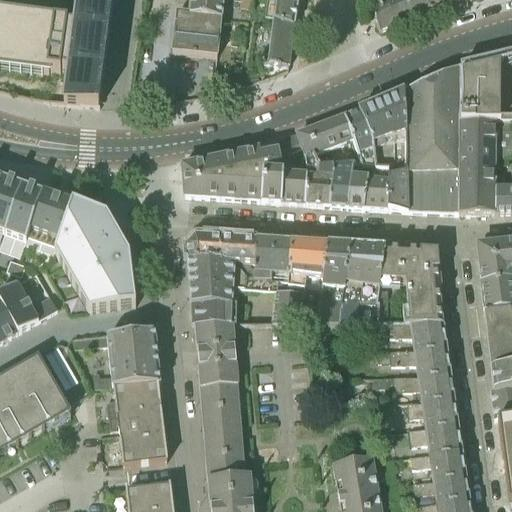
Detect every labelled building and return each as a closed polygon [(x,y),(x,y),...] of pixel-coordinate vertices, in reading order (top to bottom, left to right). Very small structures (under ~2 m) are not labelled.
[(0,11),(0,72),(7,73),(45,78),(45,77),(49,77),(49,75),(60,76),(61,74),(68,75),(64,106),(64,107),(64,109),(79,110),(79,111),(100,113),(100,111),(99,111),(99,107),(113,0),(78,0),(74,28),(71,28),(67,28),(67,26),(67,25),(62,24),(56,23),(56,22),(56,21),(53,21),(50,20),(50,19),(50,18),(19,14),(0,11)] [(191,0),(190,18),(221,22),(222,0),(191,0)] [(278,0),(275,26),(294,29),(298,0),(278,0)] [(386,0),(377,4),(374,25),(375,28),(379,36),(411,22),(401,0),(396,0),(390,3),(388,0),(386,0)] [(401,0),(411,22),(416,20),(444,8),(441,0),(401,0)] [(441,0),(444,8),(476,0),(441,0)] [(241,3),(240,12),(254,13),(254,4),(241,3)] [(221,22),(190,18),(177,17),(172,57),(217,62),(221,22)] [(275,26),(269,70),(288,72),(294,29),(275,26)] [(511,58),(510,59),(461,71),(460,127),(509,127),(511,127),(511,58)] [(459,176),(460,127),(461,71),(405,95),(405,138),(405,174),(459,176)] [(387,144),(405,138),(405,95),(376,107),(358,115),(374,148),(375,152),(384,149),(382,146),(387,144)] [(375,152),(374,148),(358,115),(343,121),(353,146),(360,168),(370,170),(377,171),(375,152)] [(329,155),(353,146),(343,121),(296,139),(301,154),(305,164),(315,161),(320,171),(331,170),(334,170),(329,155)] [(496,218),(495,191),(496,168),(508,169),(508,162),(511,161),(511,127),(509,127),(460,127),(459,176),(458,219),(496,218)] [(280,161),(301,154),(296,139),(273,147),(275,155),(278,154),(280,161)] [(205,186),(251,181),(281,177),(281,169),(280,161),(278,154),(275,155),(276,156),(261,160),(260,154),(182,170),(185,202),(203,203),(205,186)] [(306,210),(329,211),(331,170),(320,171),(315,161),(305,164),(305,178),(306,210)] [(346,212),(367,214),(370,170),(360,168),(334,170),(331,170),(329,211),(346,212)] [(367,214),(388,215),(391,172),(377,171),(370,170),(367,214)] [(388,215),(458,219),(459,176),(405,174),(391,172),(388,215)] [(249,206),(306,210),(305,178),(281,177),(251,181),(249,206)] [(203,203),(249,206),(251,181),(205,186),(203,203)] [(0,236),(5,238),(22,190),(2,182),(0,187),(0,236)] [(22,190),(5,238),(26,246),(30,234),(29,233),(30,232),(43,197),(22,190)] [(496,218),(511,217),(511,216),(511,192),(495,191),(496,218)] [(30,232),(60,243),(73,208),(43,197),(30,232)] [(106,220),(73,208),(60,243),(55,258),(88,316),(135,311),(129,260),(106,220)] [(244,278),(254,279),(257,244),(196,240),(186,250),(187,262),(235,267),(234,272),(240,272),(244,278)] [(274,284),(288,286),(291,246),(257,244),(254,279),(254,282),(274,284)] [(511,245),(489,248),(479,261),(481,282),(511,279),(511,245)] [(322,293),(323,284),(329,249),(291,246),(288,286),(288,290),(304,292),(304,299),(303,309),(300,330),(319,330),(319,306),(320,306),(322,293)] [(319,330),(338,330),(349,250),(329,249),(323,284),(322,293),(320,306),(319,306),(319,330)] [(338,330),(357,330),(358,307),(378,307),(379,295),(380,292),(385,253),(349,250),(338,330)] [(409,329),(442,329),(437,293),(442,293),(437,256),(385,253),(380,292),(400,293),(400,287),(405,287),(409,329)] [(233,330),(236,330),(236,308),(229,308),(230,293),(243,294),(273,297),(274,297),(274,284),(254,282),(254,279),(244,278),(240,272),(234,272),(235,267),(187,262),(189,291),(193,330),(233,330)] [(6,276),(14,279),(18,268),(10,265),(6,276)] [(18,268),(14,279),(21,282),(25,271),(18,268)] [(484,318),(511,313),(511,279),(481,282),(481,287),(484,318)] [(0,306),(18,338),(57,316),(50,302),(31,313),(17,288),(0,297),(0,306)] [(378,307),(379,307),(378,331),(388,329),(388,295),(379,295),(378,307)] [(304,299),(274,297),(273,297),(268,330),(300,330),(303,309),(304,299)] [(0,348),(18,338),(0,306),(0,348)] [(490,372),(511,369),(511,313),(484,318),(488,348),(490,372)] [(409,329),(389,329),(389,342),(412,343),(414,356),(445,352),(442,329),(409,329)] [(238,390),(233,330),(193,330),(192,330),(198,393),(237,390),(238,390)] [(114,392),(158,390),(160,389),(154,336),(153,336),(138,337),(138,338),(117,340),(106,340),(111,382),(99,384),(100,393),(114,392)] [(61,348),(47,356),(66,393),(81,385),(61,348)] [(418,382),(449,378),(445,352),(414,356),(391,355),(391,356),(391,367),(391,370),(416,370),(418,382)] [(38,361),(0,383),(0,447),(66,410),(38,361)] [(493,396),(511,394),(511,369),(490,372),(493,396)] [(421,408),(453,403),(449,378),(418,382),(385,382),(385,383),(384,396),(420,397),(421,408)] [(167,466),(158,390),(114,392),(115,406),(107,407),(110,435),(118,434),(119,439),(119,438),(123,471),(167,466)] [(200,415),(238,412),(237,390),(198,393),(200,415)] [(498,424),(511,421),(511,394),(493,396),(491,396),(494,424),(498,424)] [(426,435),(457,430),(453,403),(421,408),(408,408),(409,423),(424,424),(426,435)] [(378,423),(388,422),(386,409),(377,410),(378,423)] [(201,438),(240,435),(238,412),(200,415),(201,438)] [(429,460),(461,455),(457,430),(426,435),(409,435),(411,451),(428,451),(429,460)] [(203,461),(242,458),(240,435),(201,438),(203,461)] [(411,461),(411,473),(431,472),(433,486),(464,481),(461,455),(429,460),(411,461)] [(205,483),(244,480),(242,458),(203,461),(205,483)] [(339,503),(378,496),(372,462),(333,469),(339,503)] [(386,476),(395,475),(394,463),(384,464),(386,476)] [(252,511),(250,480),(244,480),(205,483),(207,511),(252,511)] [(436,509),(468,505),(464,481),(433,486),(414,489),(413,489),(413,500),(435,499),(436,509)] [(172,511),(170,489),(126,495),(127,511),(172,511)] [(380,511),(378,496),(339,503),(340,511),(380,511)]
